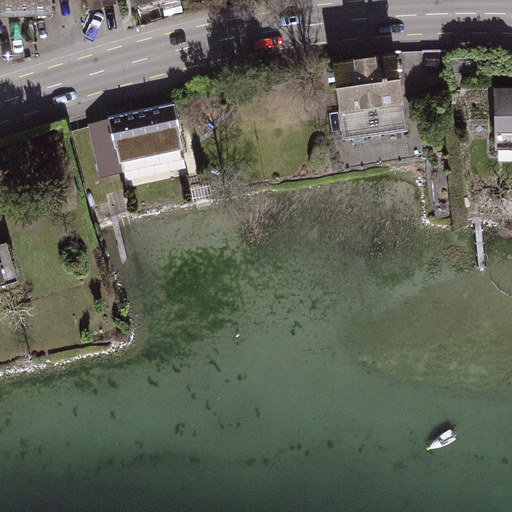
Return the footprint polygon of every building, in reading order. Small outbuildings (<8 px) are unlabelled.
[(0,0),(0,24),(55,23),(54,0),(0,0)] [(186,0),(131,0),(136,17),(187,3),(186,0)] [(413,133),(404,55),(342,63),(350,143),(413,133)] [(511,91),(499,92),(500,158),(511,157),(511,91)] [(173,109),(88,128),(102,189),(131,182),(126,160),(181,147),(173,109)] [(0,297),(21,291),(8,248),(0,250),(0,297)]
